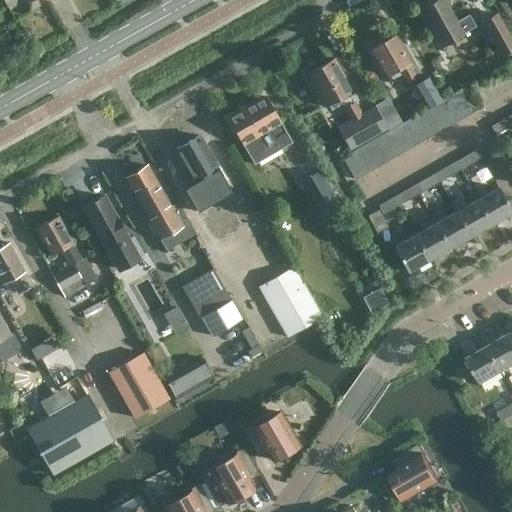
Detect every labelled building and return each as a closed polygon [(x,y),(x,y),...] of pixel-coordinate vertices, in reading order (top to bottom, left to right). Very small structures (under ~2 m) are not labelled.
[(464,33),(475,27),(468,15),(457,21),(444,0),(437,0),(419,11),(441,48),(464,34),(464,33)] [(511,43),(497,15),(483,23),(500,55),(511,49),(511,43)] [(371,48),(387,76),(398,70),(406,84),(416,78),(408,64),(409,63),(393,35),(371,48)] [(305,75),(317,97),(324,108),(353,92),(334,59),(305,75)] [(432,106),(436,103),(443,100),(433,83),(423,89),(432,106)] [(471,114),(479,109),(481,108),(468,85),(458,91),(471,114)] [(447,97),(460,120),(471,114),(458,91),(447,97)] [(265,96),(227,118),(241,143),(268,127),(274,137),(285,131),(265,96)] [(443,100),(436,103),(449,126),(460,120),(447,97),(443,100)] [(355,101),(351,103),(342,108),(351,123),(363,116),(355,101)] [(432,106),(426,109),(439,132),(449,126),(436,103),(432,106)] [(426,109),(415,115),(428,138),(439,132),(426,109)] [(511,114),(502,120),(506,129),(511,125),(511,114)] [(405,121),(418,144),(428,138),(415,115),(405,121)] [(395,116),(385,122),(389,129),(399,123),(395,116)] [(418,144),(405,121),(394,127),(407,150),(418,144)] [(384,133),(397,156),(407,150),(394,127),(388,131),(384,133)] [(384,133),(380,135),(373,139),(386,162),(397,156),(384,133)] [(176,150),(194,180),(204,174),(214,190),(226,183),(199,136),(176,150)] [(373,139),(362,145),(375,168),(386,162),(373,139)] [(144,141),(119,149),(124,167),(150,159),(144,141)] [(362,145),(352,151),(365,174),(375,168),(362,145)] [(477,149),(462,158),(467,166),(481,157),(477,149)] [(365,174),(352,151),(341,157),(354,180),(365,174)] [(441,170),(446,178),(461,169),(456,161),(441,170)] [(157,235),(160,240),(183,227),(182,225),(189,221),(178,202),(170,207),(146,165),(136,171),(131,171),(128,176),(125,178),(151,224),(148,227),(153,236),(157,235)] [(299,182),(318,215),(334,205),(315,173),(299,182)] [(425,190),(440,181),(435,173),(420,182),(425,190)] [(419,193),(414,185),(399,194),(404,202),(419,193)] [(476,199),(491,225),(511,212),(498,187),(476,199)] [(119,269),(143,255),(133,236),(127,239),(124,234),(125,233),(116,217),(115,217),(103,196),(84,207),(119,269)] [(398,205),(393,197),(379,206),(383,214),(398,205)] [(456,211),(470,236),(491,225),(476,199),(466,205),(464,201),(454,207),(456,211)] [(435,223),(449,248),(470,236),(456,211),(445,217),(443,213),(433,218),(435,223)] [(57,216),(35,228),(51,256),(60,252),(68,266),(52,275),(64,298),(96,279),(84,258),(81,259),(57,216)] [(414,235),(429,260),(449,248),(435,223),(425,228),(421,222),(410,228),(414,235)] [(414,235),(393,247),(407,272),(429,260),(414,235)] [(0,248),(0,279),(3,284),(10,280),(18,294),(32,286),(24,272),(8,244),(0,248)] [(286,338),(322,317),(294,266),(258,287),(286,338)] [(241,320),(230,301),(212,270),(181,288),(198,319),(200,318),(211,337),(241,320)] [(379,287),(361,297),(370,313),(388,304),(379,287)] [(181,303),(166,308),(174,331),(189,326),(181,303)] [(0,341),(9,336),(0,319),(0,341)] [(488,346),(502,372),(511,365),(511,341),(508,334),(488,346)] [(257,344),(243,353),(247,360),(262,351),(257,344)] [(466,358),(480,384),(502,372),(488,346),(466,358)] [(108,374),(133,419),(168,399),(143,354),(108,374)] [(214,377),(203,358),(165,380),(176,399),(214,377)] [(53,476),(54,475),(114,441),(87,394),(26,429),(53,476)] [(497,413),(502,421),(511,414),(511,405),(511,404),(497,413)] [(257,455),(267,450),(273,460),(297,446),(291,435),(294,433),(288,421),(284,423),(278,412),(244,431),(257,455)] [(437,478),(417,444),(393,458),(399,467),(388,473),(402,498),(437,478)] [(210,468),(230,502),(254,488),(248,478),(258,472),(244,448),(210,468)] [(186,461),(176,467),(180,475),(190,469),(186,461)] [(208,511),(213,509),(199,485),(165,504),(169,511),(208,511)]
